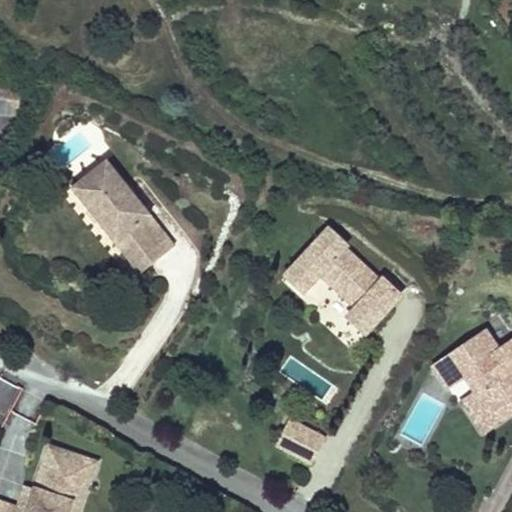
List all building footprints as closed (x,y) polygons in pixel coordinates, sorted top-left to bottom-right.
[(0,137),(16,143),(25,114),(0,106),(0,137)] [(181,252),(112,164),(76,193),(122,251),(135,240),(158,270),(181,252)] [(394,295),(359,261),(362,258),(341,238),(294,286),(314,306),(333,286),(370,320),(359,331),(376,346),(413,308),(397,292),(394,295)] [(135,240),(122,251),(145,281),(158,270),(135,240)] [(511,360),(509,363),(496,345),(462,368),(475,387),(487,405),(477,412),(497,442),(511,431),(511,360)] [(475,387),(462,368),(444,380),(457,399),(475,387)] [(497,442),(477,412),(472,415),(493,445),(497,442)] [(313,438),(304,434),(291,459),(299,464),(313,438)] [(337,451),(313,438),(299,464),(323,477),(337,451)] [(111,473),(67,458),(53,497),(49,509),(43,511),(22,511),(4,506),(1,511),(93,511),(97,502),(101,503),(111,473)] [(43,493),(36,511),(43,511),(49,509),(53,497),(43,493)]
